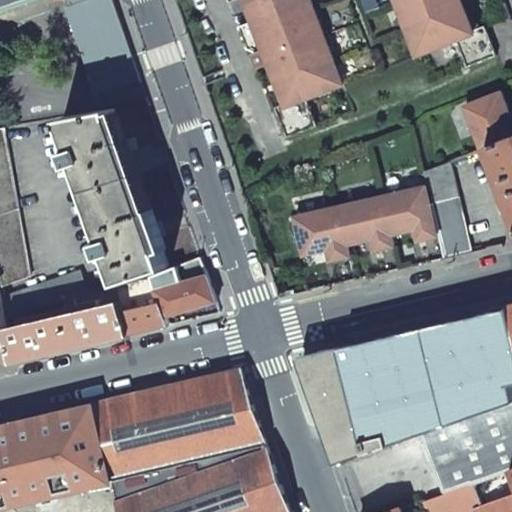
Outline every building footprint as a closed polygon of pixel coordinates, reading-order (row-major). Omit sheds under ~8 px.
[(112,0),(70,0),(72,5),(66,8),(96,94),(139,78),(112,0)] [(229,0),(246,0),(256,24),(240,30),(247,50),(248,49),(254,52),(255,53),(260,68),(271,64),(286,103),(275,108),(287,138),(316,126),(306,99),(344,84),(311,0),(227,0),(228,1),(229,0)] [(397,0),(418,54),(456,40),(467,67),(497,56),(485,26),(474,30),(461,0),(397,0)] [(511,115),(502,92),(465,106),(482,149),(487,148),(511,138),(511,115)] [(114,110),(64,119),(122,283),(169,267),(157,232),(130,155),(114,110)] [(4,129),(0,129),(0,282),(1,288),(30,278),(4,129)] [(511,138),(487,148),(500,180),(502,185),(511,212),(511,138)] [(474,252),(451,161),(425,171),(429,186),(442,236),(447,258),(474,252)] [(442,236),(429,186),(383,197),(392,235),(417,230),(420,241),(442,236)] [(392,235),(383,197),(340,207),(349,245),(373,240),(375,251),(395,247),(392,235)] [(296,217),(304,256),(316,253),(329,250),(331,261),(351,256),(349,245),(340,207),(296,217)] [(201,259),(183,266),(185,270),(181,272),(183,282),(208,275),(201,259)] [(183,266),(150,279),(160,303),(166,317),(192,309),(218,302),(208,275),(183,282),(181,272),(185,270),(183,266)] [(148,289),(120,295),(122,300),(124,312),(160,303),(150,279),(145,280),(148,289)] [(103,298),(84,303),(85,309),(104,305),(103,298)] [(72,348),(130,335),(124,312),(122,300),(104,305),(85,309),(84,303),(59,309),(60,315),(24,323),(7,327),(14,362),(72,348)] [(160,303),(124,312),(130,335),(150,330),(170,325),(166,317),(160,303)] [(511,306),(300,356),(310,385),(338,463),(423,434),(445,494),(473,484),(511,469),(511,306)] [(59,309),(23,317),(24,323),(60,315),(59,309)] [(0,311),(0,365),(5,364),(14,362),(7,327),(7,322),(5,310),(0,311)] [(119,500),(238,462),(234,452),(268,444),(242,369),(95,403),(107,452),(119,500)] [(0,508),(114,481),(95,403),(28,419),(0,425),(0,508)] [(238,462),(119,500),(121,511),(291,511),(268,444),(234,452),(238,462)] [(511,511),(511,469),(473,484),(475,490),(481,506),(475,508),(476,511),(511,511)] [(445,494),(424,501),(428,511),(461,511),(460,496),(475,490),(473,484),(445,494)]
